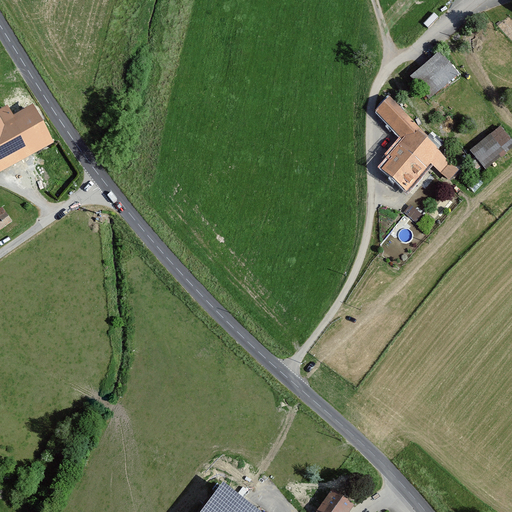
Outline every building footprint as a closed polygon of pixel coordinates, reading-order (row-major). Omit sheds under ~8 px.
[(437,51),(407,76),(427,100),(457,74),(437,51)] [(463,171),(386,98),(373,111),(401,138),(385,154),(389,158),(378,169),(404,193),(427,168),(447,187),(463,171)] [(8,106),(0,110),(0,177),(55,148),(35,110),(15,120),(8,106)] [(511,142),(498,124),(467,149),(482,168),(511,143),(511,142)] [(412,203),(405,209),(415,219),(421,213),(412,203)] [(14,223),(3,206),(0,208),(0,228),(2,231),(14,223)] [(254,511),(220,486),(199,511),(254,511)] [(346,511),(352,503),(330,489),(314,511),(346,511)]
